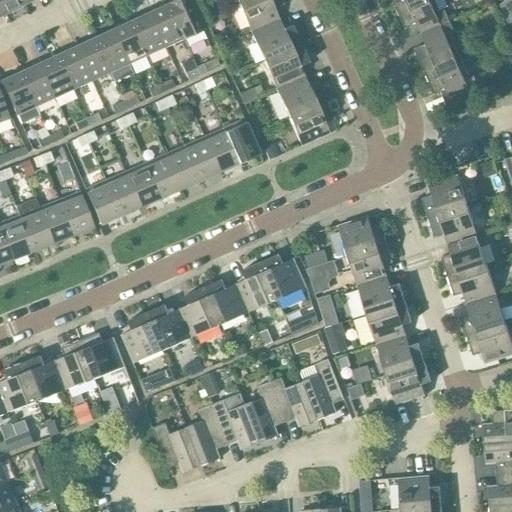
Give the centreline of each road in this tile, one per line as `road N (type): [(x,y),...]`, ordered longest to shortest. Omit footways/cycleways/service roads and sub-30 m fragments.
road 1 (residential): [(0,333),(384,170)]
road 2 (residential): [(132,499),(220,486),(461,425)]
road 3 (residential): [(458,388),(384,170)]
road 4 (residential): [(310,0),(384,170)]
road 5 (residential): [(421,138),(368,0)]
